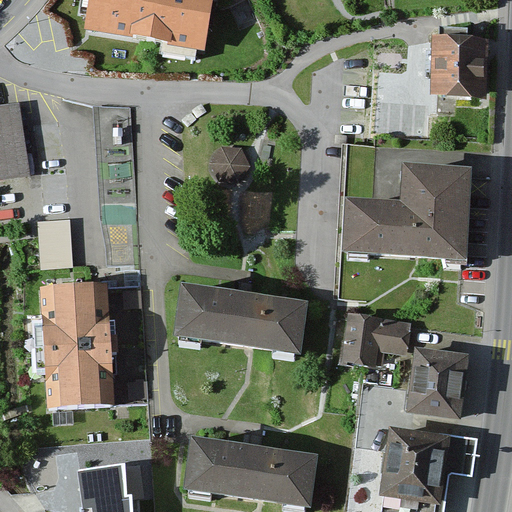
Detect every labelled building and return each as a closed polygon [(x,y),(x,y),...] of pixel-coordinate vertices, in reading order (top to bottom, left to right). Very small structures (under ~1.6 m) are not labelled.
[(205,58),(213,0),(90,0),(84,39),(205,58)] [(428,105),(487,108),(489,45),(431,42),(428,105)] [(0,191),(30,187),(18,110),(0,112),(0,191)] [(348,144),(348,159),(360,159),(360,153),(375,153),(376,144),(348,144)] [(214,182),(246,183),(247,145),(214,145),(214,182)] [(396,208),(341,205),(338,258),(463,265),(468,173),(398,169),(396,208)] [(171,344),(296,360),(303,306),(177,291),(171,344)] [(118,433),(108,305),(40,310),(50,438),(118,433)] [(404,332),(337,330),(335,377),(374,378),(375,358),(403,359),(404,332)] [(404,417),(458,424),(466,360),(412,353),(404,417)] [(182,496),(307,510),(312,458),(187,445),(182,496)] [(440,511),(443,483),(465,485),(468,452),(385,445),(379,511),(440,511)] [(82,511),(130,511),(128,490),(81,493),(82,511)]
